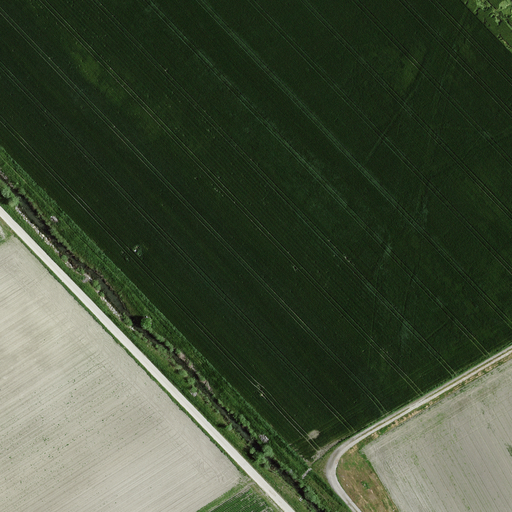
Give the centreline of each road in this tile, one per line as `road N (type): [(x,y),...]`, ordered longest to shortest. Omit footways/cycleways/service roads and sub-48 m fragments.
road 1 (track): [(290,511),(0,210)]
road 2 (track): [(355,511),(330,474),(336,453),(511,348)]
